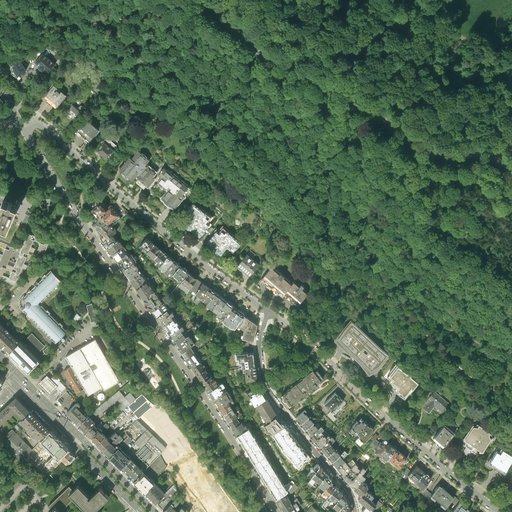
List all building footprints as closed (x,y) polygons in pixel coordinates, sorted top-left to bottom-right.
[(55,64),(43,53),(35,62),(39,66),(38,67),(42,70),(43,69),(48,73),(55,64)] [(18,77),(19,79),(23,74),(22,72),(26,70),(23,66),(26,64),(21,61),(19,57),(10,62),(10,63),(8,64),(15,78),(18,77)] [(98,82),(92,76),(86,84),(100,95),(104,90),(96,84),(98,82)] [(53,84),(43,95),(56,107),(67,96),(53,84)] [(39,93),(32,101),(36,105),(44,97),(39,93)] [(72,103),(66,111),(68,113),(73,117),(76,119),(81,112),(82,112),(78,108),(72,103)] [(80,105),(78,108),(82,112),(81,112),(83,114),(86,110),(84,109),(84,108),(81,105),(80,105)] [(55,106),(48,115),(52,119),(59,110),(55,106)] [(87,139),(90,141),(100,130),(87,119),(77,130),(78,131),(87,139)] [(72,132),(68,137),(72,140),(79,133),(77,132),(78,131),(77,130),(76,129),(72,132)] [(104,141),(97,149),(103,154),(103,155),(105,157),(106,157),(107,158),(110,154),(112,154),(113,152),(114,151),(114,149),(118,145),(107,136),(103,141),(104,141)] [(80,147),(85,151),(87,149),(91,144),(91,142),(90,141),(87,139),(80,147)] [(139,171),(140,173),(147,165),(145,164),(149,159),(138,149),(136,152),(135,152),(135,154),(132,157),(130,156),(119,168),(132,179),(137,173),(138,173),(138,172),(139,171)] [(148,164),(147,165),(140,173),(137,176),(148,185),(155,178),(152,175),(156,171),(148,164)] [(169,187),(177,178),(164,167),(163,168),(162,168),(161,170),(158,173),(161,176),(158,180),(166,187),(167,186),(169,187)] [(177,178),(169,187),(161,196),(174,207),(185,195),(182,193),(187,187),(177,178)] [(97,195),(99,197),(105,193),(100,187),(94,191),(97,195)] [(90,196),(87,201),(90,199),(91,200),(93,198),(93,197),(97,195),(94,191),(92,193),(90,196)] [(89,206),(100,198),(99,197),(97,195),(93,197),(93,198),(91,200),(90,199),(87,201),(87,202),(89,206)] [(3,225),(9,228),(19,204),(13,202),(13,201),(11,200),(10,200),(9,200),(3,198),(0,206),(0,226),(2,228),(3,225)] [(100,198),(89,206),(96,214),(101,210),(104,207),(106,206),(100,198)] [(185,224),(199,236),(204,230),(206,229),(207,227),(210,224),(207,222),(211,217),(193,202),(185,211),(191,216),(191,217),(185,224)] [(106,206),(104,207),(101,210),(102,211),(100,213),(106,221),(108,220),(108,221),(112,219),(118,214),(110,203),(106,206)] [(101,210),(96,214),(95,215),(96,216),(95,217),(95,218),(92,221),(101,233),(111,227),(106,221),(100,213),(102,211),(101,210)] [(30,216),(25,214),(21,224),(26,226),(30,216)] [(209,229),(207,227),(206,229),(204,230),(205,231),(206,232),(200,239),(200,240),(200,241),(200,242),(201,242),(202,242),(203,242),(209,235),(211,236),(212,235),(214,233),(212,232),(214,229),(211,226),(209,229)] [(102,242),(112,234),(116,231),(114,228),(113,229),(111,227),(101,233),(101,234),(102,237),(100,239),(102,242)] [(228,247),(233,252),(241,243),(233,236),(234,234),(232,233),(231,234),(223,227),(219,232),(217,230),(214,233),(212,235),(211,236),(206,242),(221,254),(226,247),(228,247)] [(0,258),(1,259),(0,260),(0,278),(15,285),(22,267),(26,269),(27,266),(28,266),(31,259),(30,259),(32,255),(28,253),(29,251),(43,256),(49,242),(28,233),(13,268),(7,265),(14,247),(0,241),(0,258)] [(106,247),(116,239),(112,234),(102,242),(106,247)] [(146,249),(153,241),(147,235),(138,243),(146,249)] [(111,254),(123,245),(119,240),(118,241),(117,239),(116,239),(106,247),(111,254)] [(146,249),(153,255),(161,247),(153,241),(146,249)] [(117,263),(130,254),(125,249),(126,248),(124,244),(123,245),(111,254),(117,263)] [(153,255),(159,261),(168,253),(161,247),(153,255)] [(122,269),(133,261),(135,260),(134,257),(134,256),(132,253),(130,254),(117,263),(122,269)] [(158,263),(164,268),(173,259),(168,253),(159,261),(158,263)] [(247,254),(237,264),(250,275),(259,264),(247,254)] [(169,269),(171,271),(178,263),(173,259),(164,268),(163,269),(166,272),(169,269)] [(129,278),(138,272),(136,268),(137,267),(133,261),(122,269),(129,278)] [(180,279),(188,271),(185,269),(186,267),(183,265),(182,266),(178,263),(171,271),(168,274),(172,276),(174,274),(180,279)] [(272,265),(260,279),(280,297),(283,294),(292,282),(272,265)] [(135,288),(145,281),(139,271),(138,272),(129,278),(135,288)] [(178,282),(187,290),(197,278),(188,271),(180,279),(178,282)] [(25,306),(22,309),(57,343),(61,339),(65,335),(36,307),(58,284),(61,281),(56,276),(51,272),(23,300),(25,303),(25,305),(25,306)] [(193,289),(195,291),(202,281),(197,278),(187,290),(190,293),(193,289)] [(292,282),(283,294),(296,306),(308,291),(303,286),(304,285),(301,283),(300,284),(294,279),(292,282)] [(142,297),(153,289),(148,282),(147,283),(145,281),(135,288),(142,297)] [(197,302),(200,297),(209,286),(202,281),(195,291),(197,293),(193,299),(197,302)] [(206,301),(214,290),(209,286),(200,297),(206,301)] [(142,297),(146,303),(157,295),(153,289),(142,297)] [(205,302),(212,307),(221,295),(214,290),(206,301),(205,302)] [(146,303),(150,310),(162,302),(157,295),(146,303)] [(218,311),(227,300),(221,295),(212,307),(218,311)] [(215,314),(221,319),(233,304),(227,300),(218,311),(215,314)] [(154,315),(167,306),(163,301),(162,302),(150,310),(154,315)] [(93,303),(87,304),(89,311),(88,312),(89,314),(90,314),(92,322),(98,320),(93,303)] [(223,321),(227,324),(238,309),(233,304),(221,319),(223,320),(223,321)] [(162,323),(173,315),(170,312),(172,311),(170,308),(169,309),(167,306),(154,315),(157,319),(158,318),(162,323)] [(237,323),(244,314),(238,309),(227,324),(230,326),(232,324),(234,326),(237,323)] [(244,314),(237,323),(244,328),(242,336),(243,336),(250,338),(253,339),(257,323),(244,314)] [(167,332),(179,325),(173,315),(162,323),(165,329),(167,332)] [(339,330),(334,338),(339,343),(340,345),(352,353),(359,361),(368,373),(377,368),(390,353),(351,317),(339,330)] [(0,344),(2,347),(8,353),(19,342),(0,323),(0,344)] [(167,332),(171,338),(185,329),(181,324),(179,325),(167,332)] [(185,329),(171,338),(176,344),(189,335),(185,329)] [(31,334),(26,340),(39,353),(45,348),(31,334)] [(176,344),(180,351),(189,345),(193,342),(189,335),(176,344)] [(70,364),(71,365),(84,387),(88,394),(102,386),(104,389),(119,380),(95,339),(66,356),(69,361),(68,361),(68,363),(68,364),(70,364)] [(8,353),(28,373),(39,362),(19,342),(8,353)] [(185,357),(193,352),(193,351),(189,345),(180,351),(185,357)] [(51,350),(48,347),(43,353),(46,356),(51,350)] [(253,350),(246,350),(246,349),(241,349),(240,348),(233,349),(234,356),(237,356),(238,364),(243,364),(254,363),(253,350)] [(185,357),(191,366),(199,361),(193,352),(185,357)] [(191,366),(200,380),(209,374),(200,360),(199,361),(191,366)] [(398,364),(396,362),(389,369),(391,370),(386,376),(390,378),(389,379),(393,382),(392,383),(395,386),(393,388),(404,397),(409,391),(409,392),(413,388),(418,381),(410,374),(411,373),(408,370),(407,371),(398,364)] [(254,363),(243,364),(244,378),(256,377),(255,363),(254,363)] [(76,391),(84,387),(71,365),(64,370),(76,391)] [(302,375),(302,376),(310,385),(313,383),(315,385),(318,384),(316,381),(317,381),(323,376),(317,368),(314,370),(312,367),(302,375)] [(200,380),(206,389),(217,383),(214,378),(213,379),(210,374),(209,374),(200,380)] [(66,387),(60,381),(61,380),(55,375),(50,380),(51,381),(55,385),(54,386),(56,388),(60,392),(61,392),(63,394),(67,390),(65,388),(66,387)] [(49,394),(52,392),(58,386),(47,376),(41,381),(39,384),(49,394)] [(291,386),(298,395),(303,392),(305,394),(308,392),(306,390),(307,389),(311,386),(310,385),(302,376),(290,385),(291,386)] [(221,380),(217,383),(206,389),(211,397),(223,390),(221,387),(224,385),(221,380)] [(256,403),(265,397),(259,386),(253,388),(252,386),(246,390),(254,404),(256,403)] [(299,397),(298,395),(291,386),(281,393),(283,396),(281,398),(287,406),(294,401),(295,403),(298,401),(296,399),(297,398),(299,397)] [(211,397),(218,406),(232,397),(226,388),(223,390),(211,397)] [(334,389),(323,401),(331,409),(335,405),(336,405),(337,405),(338,405),(339,405),(339,404),(339,403),(339,401),(343,398),(334,389)] [(119,390),(114,394),(118,400),(121,402),(126,398),(125,396),(119,390)] [(434,390),(422,404),(429,410),(435,403),(441,408),(447,402),(434,390)] [(135,399),(129,392),(125,396),(126,398),(121,402),(118,400),(117,402),(119,404),(117,405),(122,410),(128,405),(135,399)] [(128,405),(139,418),(154,405),(142,393),(135,399),(128,405)] [(114,394),(92,412),(95,416),(108,405),(110,407),(117,402),(118,400),(114,394)] [(23,418),(30,411),(23,404),(16,397),(9,404),(15,410),(23,418)] [(218,406),(222,412),(231,406),(229,403),(234,401),(232,397),(218,406)] [(265,397),(256,403),(267,421),(271,419),(271,418),(275,415),(277,414),(266,397),(265,397)] [(83,414),(77,408),(80,405),(77,402),(67,413),(78,424),(87,416),(84,413),(83,414)] [(9,404),(0,412),(0,414),(5,420),(15,410),(9,404)] [(231,406),(222,412),(226,420),(235,415),(240,411),(238,408),(234,410),(231,406)] [(299,422),(307,415),(308,414),(305,410),(304,411),(302,409),(294,416),(299,422)] [(25,426),(30,431),(40,421),(38,420),(30,411),(23,418),(21,421),(26,426),(25,426)] [(281,419),(277,414),(275,415),(271,418),(271,419),(267,421),(266,422),(264,423),(266,427),(265,428),(267,431),(268,431),(270,433),(273,431),(285,424),(281,419)] [(356,417),(351,423),(352,424),(348,428),(352,431),(354,429),(356,431),(357,430),(366,420),(362,416),(363,416),(361,414),(359,416),(359,417),(358,418),(356,417)] [(239,421),(235,415),(226,420),(230,426),(239,421)] [(303,427),(312,421),(313,420),(310,416),(309,417),(307,415),(299,422),(303,427)] [(87,416),(78,424),(86,432),(93,424),(95,423),(88,416),(87,416)] [(147,429),(137,419),(133,423),(143,433),(147,429)] [(239,421),(230,426),(235,434),(245,428),(247,427),(251,425),(248,421),(243,425),(240,420),(239,421)] [(366,420),(357,430),(359,432),(354,436),(360,442),(363,439),(363,440),(369,434),(368,433),(370,431),(373,427),(372,426),(373,425),(370,422),(369,423),(366,420)] [(42,424),(40,421),(30,431),(35,436),(36,436),(41,441),(42,440),(50,432),(42,424)] [(309,434),(320,424),(317,421),(315,422),(314,422),(313,423),(312,421),(303,427),(309,434)] [(86,432),(90,436),(104,425),(101,422),(97,426),(98,427),(97,428),(93,424),(86,432)] [(469,428),(463,436),(465,440),(464,442),(466,444),(464,447),(465,451),(469,453),(473,454),(475,450),(477,452),(479,450),(483,450),(489,442),(490,442),(494,437),(491,432),(478,423),(472,422),(468,427),(469,428)] [(109,426),(106,423),(104,425),(90,436),(96,442),(97,443),(105,436),(104,435),(101,432),(102,431),(103,431),(109,426)] [(270,433),(265,436),(273,449),(293,437),(285,424),(273,431),(270,433)] [(313,439),(325,429),(321,424),(320,424),(309,434),(313,439)] [(443,426),(433,437),(442,445),(452,434),(443,426)] [(247,427),(235,434),(244,448),(256,441),(247,427)] [(147,429),(143,433),(135,442),(140,448),(136,453),(143,461),(138,466),(143,471),(158,455),(166,447),(147,429)] [(330,435),(325,429),(313,439),(318,445),(330,435)] [(32,450),(11,430),(1,440),(21,461),(24,458),(32,450)] [(42,440),(48,446),(56,438),(54,436),(50,432),(42,440)] [(105,436),(97,443),(103,449),(118,436),(115,432),(110,437),(110,438),(110,439),(109,440),(105,436)] [(326,455),(334,448),(329,443),(335,438),(331,434),(330,435),(318,445),(326,455)] [(103,449),(109,455),(116,447),(113,444),(114,443),(115,443),(122,438),(122,437),(119,435),(118,436),(103,449)] [(128,436),(122,442),(125,446),(132,440),(128,436)] [(376,444),(379,440),(375,436),(369,442),(374,446),(376,444)] [(374,448),(380,453),(390,442),(391,441),(387,438),(387,437),(386,436),(384,436),(383,437),(383,438),(381,440),(380,439),(379,440),(376,444),(377,445),(374,448)] [(293,437),(273,449),(282,462),(301,446),(293,437)] [(54,452),(55,452),(62,444),(62,443),(61,442),(56,438),(48,446),(52,451),(54,452)] [(256,441),(244,448),(252,462),(264,455),(256,441)] [(395,447),(390,442),(380,453),(379,454),(385,459),(387,456),(395,447)] [(65,447),(62,444),(55,452),(58,454),(60,456),(67,449),(65,447)] [(121,468),(122,467),(130,458),(118,446),(116,447),(109,455),(121,468)] [(301,446),(282,462),(291,477),(300,471),(298,467),(305,459),(309,456),(301,446)] [(395,447),(387,456),(399,466),(401,462),(402,463),(407,458),(406,457),(407,456),(395,446),(395,447)] [(24,458),(27,461),(33,456),(39,451),(35,447),(32,450),(24,458)] [(487,462),(503,473),(511,460),(511,453),(503,447),(499,453),(496,450),(487,462)] [(188,448),(170,461),(181,477),(179,478),(178,480),(200,511),(223,511),(215,500),(212,503),(210,500),(220,493),(214,484),(197,473),(196,474),(192,472),(189,467),(189,468),(186,463),(195,457),(188,448)] [(331,460),(339,453),(336,449),(335,450),(334,448),(326,455),(331,460)] [(67,449),(60,456),(49,467),(48,468),(51,471),(62,460),(61,459),(62,458),(71,468),(78,460),(70,453),(67,449)] [(344,449),(339,453),(343,457),(347,452),(344,449)] [(331,460),(335,466),(344,459),(343,457),(339,453),(331,460)] [(56,456),(55,455),(46,464),(49,467),(60,456),(58,454),(56,456)] [(264,455),(252,462),(264,481),(276,474),(264,455)] [(352,457),(346,462),(350,466),(354,461),(355,461),(352,457)] [(130,458),(122,467),(134,480),(142,471),(143,471),(138,466),(131,458),(130,458)] [(343,475),(350,466),(346,462),(344,459),(335,466),(343,475)] [(349,482),(360,468),(357,465),(358,464),(354,461),(350,466),(343,475),(349,482)] [(310,475),(319,465),(318,464),(318,462),(316,462),(312,466),(311,465),(310,465),(310,466),(309,466),(309,467),(309,468),(310,468),(306,472),(307,474),(309,474),(310,475)] [(40,469),(44,472),(48,468),(49,467),(46,464),(46,463),(40,469)] [(424,470),(416,463),(411,470),(407,473),(408,474),(415,480),(424,470)] [(307,480),(315,486),(325,473),(322,470),(322,469),(322,468),(319,465),(310,475),(307,480)] [(354,488),(362,479),(365,475),(362,473),(366,468),(362,465),(360,468),(349,482),(352,485),(351,485),(351,486),(352,486),(354,488)] [(407,473),(411,470),(407,466),(401,474),(405,477),(408,474),(407,473)] [(431,477),(424,470),(415,480),(423,488),(424,487),(428,481),(431,477)] [(146,492),(154,483),(142,471),(134,480),(146,492)] [(318,495),(330,479),(325,473),(315,486),(311,490),(318,495)] [(276,474),(264,481),(274,498),(284,492),(286,489),(284,487),(276,474)] [(330,479),(318,495),(324,499),(334,486),(331,483),(331,482),(332,482),(331,481),(331,480),(330,479)] [(360,495),(366,489),(368,486),(367,485),(368,484),(362,479),(354,488),(354,489),(358,492),(357,493),(360,495)] [(284,492),(286,495),(291,492),(298,486),(294,482),(286,489),(284,492)] [(146,492),(156,502),(163,495),(164,493),(154,483),(146,492)] [(159,506),(163,510),(175,498),(176,497),(179,494),(174,483),(164,493),(163,495),(166,498),(168,497),(169,498),(169,499),(168,498),(162,504),(159,506)] [(454,495),(439,483),(431,493),(446,505),(450,500),(454,495)] [(95,511),(95,510),(109,497),(106,493),(100,488),(89,498),(88,497),(89,495),(78,484),(73,490),(69,486),(48,506),(52,510),(49,511),(95,511)] [(334,486),(324,499),(320,503),(324,506),(329,500),(333,500),(335,501),(340,494),(342,492),(338,489),(338,488),(334,485),(334,486)] [(361,509),(364,511),(368,511),(370,510),(376,503),(371,499),(373,495),(366,489),(360,495),(357,498),(365,505),(361,509)] [(286,495),(284,492),(274,498),(280,507),(289,501),(290,501),(286,495)] [(337,509),(340,505),(346,498),(340,494),(335,501),(332,505),(337,509)] [(165,511),(172,511),(175,509),(172,506),(173,505),(174,505),(179,501),(175,498),(163,510),(165,511)] [(336,511),(335,511),(334,511),(349,511),(349,510),(348,507),(347,504),(347,501),(346,498),(340,505),(342,507),(338,511),(336,511)] [(302,503),(307,509),(311,504),(305,500),(302,503)] [(372,511),(373,511),(375,511),(382,503),(379,501),(379,500),(376,503),(370,510),(372,511)] [(466,511),(469,508),(460,500),(451,511),(452,511),(453,510),(455,511),(466,511)] [(291,505),(289,501),(280,507),(282,511),(285,511),(293,507),(291,505)]
